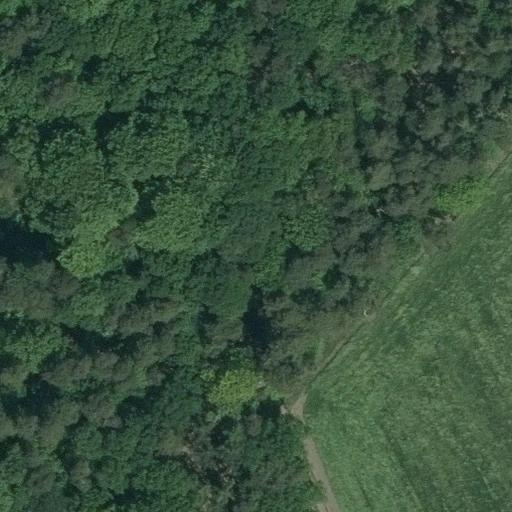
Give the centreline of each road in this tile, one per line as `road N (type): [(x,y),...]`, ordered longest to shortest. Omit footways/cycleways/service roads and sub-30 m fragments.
road 1 (track): [(0,142),(86,175),(313,348),(511,129)]
road 2 (track): [(313,348),(270,402),(311,511)]
